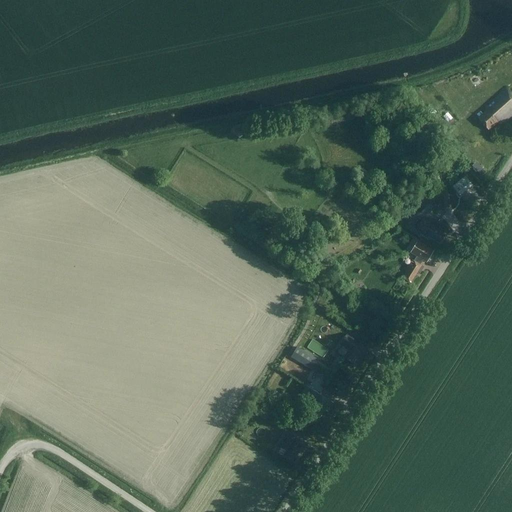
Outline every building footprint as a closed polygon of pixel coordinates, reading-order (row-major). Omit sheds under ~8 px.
[(511,114),(511,96),(506,90),(486,109),(487,110),(478,119),(489,131),(499,123),(500,124),(506,119),(506,120),(511,114)] [(367,141),(384,156),(387,153),(371,137),(367,141)] [(482,168),(477,172),(480,175),(482,177),(486,173),(482,168)] [(460,197),(473,187),(465,177),(452,187),(460,197)] [(438,206),(439,211),(451,207),(447,192),(439,194),(440,198),(433,200),(435,207),(438,206)] [(419,236),(421,233),(427,238),(428,236),(438,242),(443,234),(447,227),(439,222),(436,226),(424,218),(422,221),(414,216),(406,228),(419,236)] [(434,251),(418,241),(411,253),(417,257),(414,262),(413,261),(402,278),(411,283),(417,273),(419,275),(424,267),(420,265),(423,260),(426,263),(434,251)] [(377,337),(367,330),(364,335),(374,342),(377,337)] [(361,355),(363,356),(368,349),(347,334),(341,344),(350,351),(345,358),(354,365),(361,355)] [(299,357),(315,367),(319,361),(297,347),(291,358),(296,361),(299,357)] [(280,394),(290,377),(280,372),(271,389),(280,394)] [(325,411),(327,412),(333,403),(312,390),(305,401),(314,407),(309,415),(319,421),(325,411)] [(238,429),(242,432),(248,423),(243,420),(238,429)] [(299,453),(302,454),(307,445),(287,433),(278,447),(286,452),(283,457),(293,463),(299,453)]
